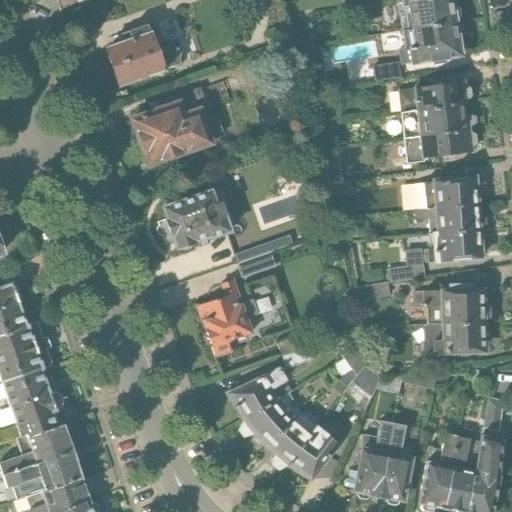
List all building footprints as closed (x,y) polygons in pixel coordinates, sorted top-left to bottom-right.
[(401,32),(457,24),(453,0),(411,0),(397,2),(401,32)] [(127,32),(130,41),(106,50),(119,86),(164,70),(181,65),(179,60),(181,57),(178,50),(175,49),(173,44),(162,48),(153,23),(127,32)] [(457,24),(401,32),(404,49),(400,49),(402,65),(410,64),(461,56),(457,24)] [(320,48),(298,51),(303,86),(325,83),(320,48)] [(403,78),(401,62),(374,66),(376,82),(403,78)] [(412,90),(397,91),(397,93),(398,103),(400,114),(466,107),(465,101),(469,98),(469,90),(464,87),(463,82),(416,88),(412,88),(412,90)] [(148,166),(163,161),(169,164),(176,161),(180,155),(218,141),(223,133),(218,121),(207,117),(204,118),(203,113),(208,111),(200,89),(175,97),(177,104),(132,120),(148,166)] [(403,140),(469,132),(468,127),(474,124),(474,119),(467,116),(466,107),(400,114),(403,140)] [(469,132),(403,140),(406,165),(424,163),(423,160),(442,157),(445,159),(451,158),(454,156),(471,153),(471,148),(475,144),(474,136),(469,134),(469,132)] [(329,182),(342,181),(341,157),(327,157),(329,182)] [(421,210),(474,204),(473,191),(479,187),(479,183),(472,180),(472,179),(431,183),(411,185),(412,197),(420,196),(421,210)] [(176,249),(177,248),(184,252),(185,252),(187,251),(191,248),(192,245),(207,240),(208,242),(232,233),(230,229),(234,223),(231,218),(226,216),(221,203),(217,204),(212,192),(162,209),(176,249)] [(429,235),(476,230),(482,226),(482,219),(475,216),(474,204),(421,210),(414,211),(414,221),(428,220),(429,235)] [(339,228),(338,225),(347,222),(345,213),(335,214),(309,223),(314,237),(339,228)] [(476,230),(429,235),(430,250),(426,251),(427,264),(433,263),(433,262),(479,258),(485,254),(484,249),(478,246),(476,230)] [(400,282),(424,279),(422,265),(421,250),(404,251),(405,268),(385,270),(387,284),(400,282)] [(242,278),(276,267),(271,253),(237,264),(242,278)] [(219,284),(224,298),(198,306),(215,357),(232,351),(231,350),(230,351),(228,344),(230,343),(230,341),(241,337),(241,339),(253,335),(247,318),(250,316),(245,305),(242,306),(239,297),(245,295),(239,279),(233,280),(233,279),(230,280),(231,281),(223,284),(222,283),(219,284)] [(389,297),(387,284),(354,289),(358,301),(389,297)] [(0,335),(25,327),(16,299),(21,298),(17,285),(12,287),(12,285),(0,288),(0,335)] [(432,326),(483,324),(489,318),(488,309),(480,305),(479,286),(447,287),(447,289),(438,290),(439,292),(412,293),(412,309),(431,309),(432,326)] [(483,324),(432,326),(427,326),(427,342),(422,342),(423,355),(432,355),(432,357),(482,355),(481,326),(483,324)] [(0,383),(0,384),(40,370),(42,369),(27,326),(25,327),(0,335),(0,383)] [(281,357),(305,349),(300,336),(277,344),(281,357)] [(339,381),(347,387),(351,382),(357,374),(372,356),(366,340),(341,356),(352,371),(339,381)] [(286,370),(314,361),(309,348),(305,349),(281,357),(286,370)] [(372,399),(379,383),(372,356),(357,374),(366,378),(359,393),(372,399)] [(380,378),(392,376),(390,365),(378,367),(380,378)] [(243,422),(284,396),(291,391),(279,368),(230,391),(223,393),(228,403),(231,401),(235,408),(243,422)] [(16,441),(56,427),(51,413),(55,412),(55,411),(61,409),(64,404),(60,394),(55,392),(49,394),(40,370),(0,384),(4,395),(0,396),(0,411),(9,408),(19,438),(15,439),(16,441)] [(347,387),(339,381),(333,386),(342,393),(347,387)] [(257,439),(265,447),(301,415),(295,408),(292,410),(284,396),(243,422),(238,431),(243,437),(253,434),(257,439)] [(482,429),(498,432),(502,402),(488,399),(482,429)] [(353,492),(378,497),(394,415),(382,413),(380,422),(379,421),(376,438),(364,436),(353,492)] [(277,470),(286,465),(318,427),(302,414),(301,415),(265,447),(269,450),(274,455),(272,465),(277,470)] [(394,415),(378,497),(403,502),(411,457),(414,445),(402,443),(407,418),(394,415)] [(431,511),(437,508),(441,509),(458,421),(449,419),(447,425),(445,425),(440,450),(428,448),(417,505),(423,511),(431,511)] [(455,511),(465,511),(473,472),(476,459),(466,457),(472,424),(458,421),(441,509),(455,511)] [(0,477),(71,453),(62,425),(56,427),(16,441),(21,456),(0,463),(0,471),(0,472),(0,477)] [(320,425),(318,427),(286,465),(298,473),(303,476),(311,476),(313,473),(312,467),(316,462),(321,466),(338,445),(340,440),(320,425)] [(473,472),(499,477),(499,476),(498,476),(502,440),(480,436),(476,459),(473,472)] [(27,497),(80,478),(71,453),(0,477),(0,487),(1,491),(23,483),(27,497)] [(473,472),(465,511),(492,511),(499,477),(473,472)] [(54,511),(88,500),(85,492),(90,490),(86,480),(81,482),(80,478),(27,497),(24,497),(29,509),(22,511),(54,511)] [(97,511),(94,504),(89,503),(88,500),(54,511),(97,511)]
